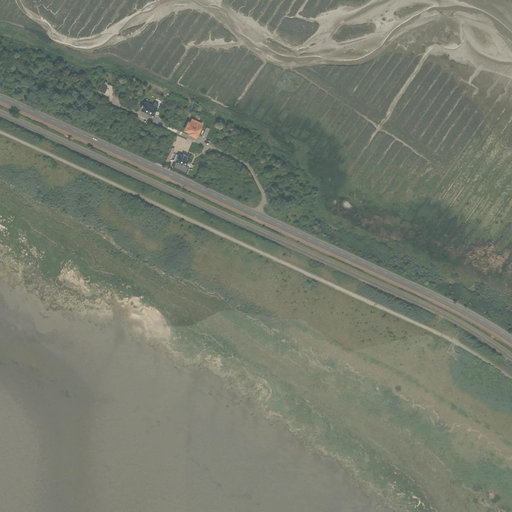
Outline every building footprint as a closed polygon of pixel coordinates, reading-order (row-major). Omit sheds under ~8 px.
[(101,83),(98,92),(105,95),(108,88),(105,87),(106,85),(101,83)] [(159,98),(147,93),(146,96),(157,101),(159,98)] [(159,108),(145,102),(142,110),(146,112),(146,114),(154,118),(159,108)] [(190,122),(189,121),(184,130),(189,132),(188,134),(195,138),(196,136),(198,137),(203,125),(191,120),(190,122)] [(175,151),(170,149),(164,162),(169,164),(175,151)] [(191,158),(179,153),(173,168),(187,174),(191,164),(189,163),(191,158)]
